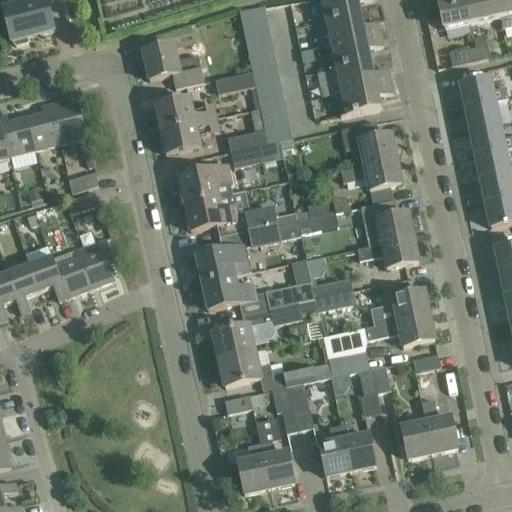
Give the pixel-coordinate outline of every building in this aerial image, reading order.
[(325,0),(316,2),(341,122),(381,113),(379,101),(393,98),(388,74),(374,77),(369,53),(383,50),(378,27),(364,30),(359,6),(373,3),(372,0),(325,0)] [(464,29),(471,28),(464,0),(437,0),(445,33),(464,29)] [(464,0),(471,28),(501,22),(496,0),(464,0)] [(511,0),(496,0),(501,22),(503,33),(511,31),(511,0)] [(3,11),(7,25),(12,45),(54,34),(46,1),(3,11)] [(292,145),(265,9),(240,15),(252,77),(255,91),(260,113),(268,150),(281,147),(292,145)] [(199,59),(178,64),(174,48),(144,55),(150,84),(173,79),(176,93),(205,86),(199,59)] [(488,49),(476,51),(479,65),(491,62),(488,49)] [(453,71),(479,65),(476,51),(450,57),(453,71)] [(255,91),(252,77),(216,84),(219,99),(255,91)] [(461,87),(466,112),(495,106),(509,103),(507,91),(492,94),(490,81),(461,87)] [(156,110),(161,134),(217,122),(214,110),(194,114),(192,102),(175,106),(156,110)] [(59,106),(51,108),(61,148),(87,141),(79,108),(61,113),(59,106)] [(466,112),(471,136),(500,130),(495,106),(466,112)] [(44,117),(27,121),(36,154),(61,148),(51,108),(42,110),(44,117)] [(229,143),(232,157),(261,151),(268,150),(260,113),(252,115),(257,138),(229,143)] [(8,118),(0,119),(10,161),(36,154),(27,121),(10,125),(8,118)] [(10,161),(0,119),(0,166),(11,163),(10,161)] [(217,122),(161,134),(166,159),(203,151),(200,141),(220,136),(217,122)] [(362,153),(365,169),(396,162),(391,138),(380,140),(377,126),(357,130),(342,134),(347,156),(362,153)] [(471,136),(476,160),(505,154),(511,152),(511,139),(503,142),(500,130),(471,136)] [(268,150),(261,151),(265,166),(285,162),(281,147),(268,150)] [(232,157),(235,173),(265,166),(261,151),(232,157)] [(476,160),(481,184),(510,178),(505,154),(476,160)] [(396,162),(365,169),(341,174),(344,187),(368,182),(370,195),(402,188),(396,162)] [(298,184),(295,168),(286,170),(290,186),(298,184)] [(218,201),(233,197),(227,170),(179,181),(185,208),(218,201)] [(69,184),(73,198),(99,190),(96,176),(69,184)] [(481,184),(486,208),(511,202),(511,186),(510,178),(481,184)] [(41,190),(28,194),(31,205),(44,202),(41,190)] [(185,208),(191,235),(220,229),(222,241),(300,225),(298,217),(278,221),(275,210),(251,215),(246,194),(233,197),(218,201),(185,208)] [(96,196),(67,205),(71,218),(100,209),(96,196)] [(298,217),(300,225),(337,217),(337,216),(352,213),(346,201),(338,200),(333,201),(333,204),(309,209),(310,214),(298,217)] [(511,202),(486,208),(492,232),(511,227),(511,202)] [(361,211),(369,251),(413,241),(408,216),(397,219),(394,204),(361,211)] [(303,238),(339,230),(337,217),(300,225),(303,238)] [(225,253),(197,260),(203,287),(234,280),(252,276),(246,252),(252,250),(253,254),(283,247),(283,245),(303,240),(303,238),(300,225),(222,241),(225,253)] [(413,241),(369,251),(358,253),(361,265),(384,260),(387,273),(419,267),(413,241)] [(101,255),(86,260),(97,291),(115,284),(109,268),(115,266),(106,242),(98,245),(101,255)] [(511,247),(496,251),(501,275),(511,273),(511,247)] [(77,263),(56,271),(68,302),(97,291),(86,260),(82,251),(74,254),(77,263)] [(52,260),(29,269),(40,296),(54,291),(59,305),(68,302),(56,271),(52,260)] [(312,285),(311,286),(314,303),(354,295),(351,282),(318,289),(316,281),(323,280),(327,271),(325,260),(307,264),(312,285)] [(29,269),(6,277),(17,305),(22,319),(31,316),(25,302),(40,296),(29,269)] [(511,273),(501,275),(506,300),(511,298),(511,273)] [(6,277),(0,279),(0,326),(8,324),(3,310),(17,305),(6,277)] [(234,280),(203,287),(209,314),(228,310),(256,304),(253,288),(237,291),(234,280)] [(270,313),(314,303),(311,286),(266,296),(270,313)] [(354,295),(314,303),(317,316),(356,308),(354,295)] [(430,320),(425,295),(393,301),(395,307),(372,312),(375,330),(364,332),(365,334),(430,320)] [(317,316),(314,303),(270,313),(246,318),(249,330),(214,338),(220,364),(255,357),(254,348),(274,344),(279,337),(277,329),(303,323),(302,319),(317,316)] [(435,345),(430,320),(365,334),(367,345),(401,338),(404,351),(435,345)] [(329,366),(272,378),(267,354),(255,357),(220,364),(225,391),(261,383),(264,395),(273,393),(291,390),(305,387),(332,381),(329,366)] [(329,367),(332,381),(349,378),(361,375),(370,373),(366,356),(330,363),(331,366),(329,367)] [(438,359),(418,363),(413,364),(416,377),(441,372),(438,359)] [(373,373),(378,398),(391,396),(386,370),(373,373)] [(378,398),(373,373),(370,373),(361,375),(366,400),(361,401),(365,422),(382,418),(378,398)] [(291,390),(300,435),(314,432),(305,387),(291,390)] [(291,390),(273,393),(278,416),(283,415),(288,438),(300,435),(291,390)] [(250,400),(245,401),(225,405),(228,418),(253,413),(250,400)] [(427,426),(426,426),(433,458),(458,452),(452,421),(439,423),(435,404),(423,406),(427,426)] [(254,426),(259,444),(279,439),(274,421),(254,426)] [(342,429),(341,429),(351,475),(376,470),(372,450),(370,439),(357,442),(352,423),(341,425),(342,429)] [(433,458),(426,426),(401,431),(408,463),(433,458)] [(351,475),(341,429),(330,431),(334,447),(320,450),(326,481),(351,475)] [(274,445),(261,448),(270,493),(295,487),(288,456),(277,458),(274,445)] [(0,474),(11,471),(5,447),(0,448),(0,474)] [(270,493),(261,448),(250,450),(253,463),(238,466),(245,498),(270,493)] [(0,490),(0,511),(6,511),(3,500),(18,496),(15,487),(0,490)]
